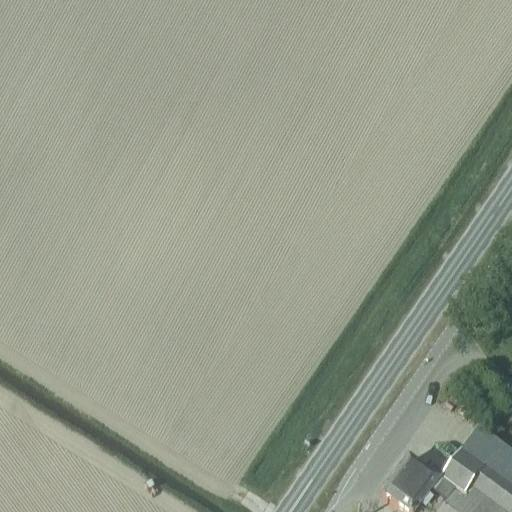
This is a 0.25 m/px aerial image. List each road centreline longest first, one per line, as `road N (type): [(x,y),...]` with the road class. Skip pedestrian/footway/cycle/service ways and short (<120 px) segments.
road 1 (primary): [(289,511),(511,186)]
road 2 (unclassified): [(328,511),(339,494),(368,480),(468,339)]
